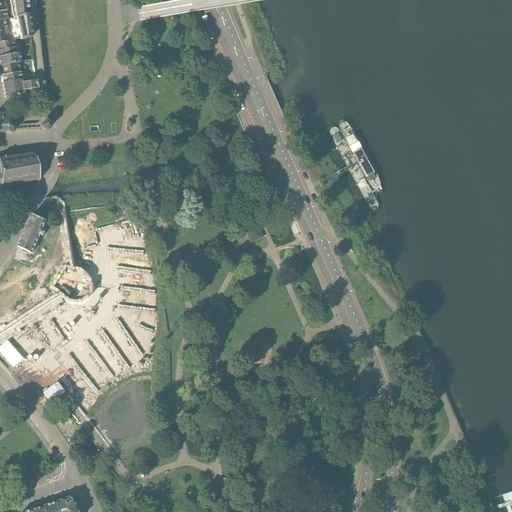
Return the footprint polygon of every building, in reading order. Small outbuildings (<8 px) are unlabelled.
[(9,0),(10,4),(5,5),(5,4),(4,1),(3,0),(0,0),(0,21),(6,21),(7,20),(22,17),(19,0),(9,0)] [(27,0),(19,0),(22,17),(28,16),(29,16),(27,0)] [(11,41),(14,41),(20,40),(31,38),(28,16),(22,17),(7,20),(6,21),(8,31),(11,41)] [(0,43),(11,41),(8,31),(6,21),(0,21),(0,43)] [(0,51),(16,48),(14,41),(11,41),(0,43),(0,51)] [(0,57),(19,54),(18,47),(16,48),(0,51),(0,57)] [(0,67),(20,62),(19,54),(0,57),(0,67)] [(35,78),(34,72),(33,61),(20,62),(0,67),(0,72),(1,77),(2,83),(25,80),(35,78)] [(25,91),(37,89),(35,78),(25,80),(26,84),(24,85),(25,91)] [(37,94),(37,89),(25,91),(24,85),(26,84),(25,80),(2,83),(5,100),(37,94)] [(13,125),(13,130),(41,129),(44,131),(46,131),(48,130),(50,129),(50,127),(50,125),(48,122),(47,113),(44,117),(37,124),(13,125)] [(0,131),(2,131),(4,131),(4,130),(6,130),(6,132),(8,134),(10,134),(12,134),(12,133),(13,132),(13,131),(13,130),(13,125),(9,125),(8,114),(4,114),(1,114),(0,114),(0,131)] [(330,130),(329,132),(329,134),(370,211),(371,212),(373,212),(374,212),(376,211),(377,210),(378,209),(378,207),(378,205),(377,204),(372,195),(376,193),(379,195),(381,196),(381,194),(381,184),(356,136),(348,122),(346,121),(343,121),(340,122),(339,124),(339,127),(341,131),(340,132),(337,128),(336,128),(333,128),(332,129),(330,130)] [(0,188),(39,182),(35,158),(31,155),(0,159),(0,188)] [(33,215),(14,259),(28,265),(33,254),(41,236),(44,237),(46,233),(43,231),(47,222),(33,215)] [(59,502),(62,511),(80,511),(75,500),(71,498),(59,502)] [(62,511),(59,502),(46,507),(47,511),(62,511)]
